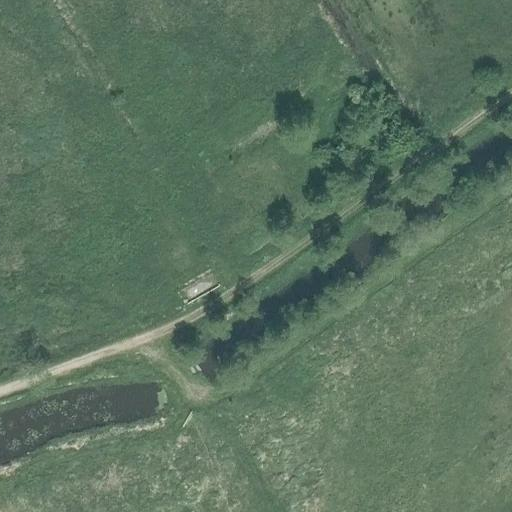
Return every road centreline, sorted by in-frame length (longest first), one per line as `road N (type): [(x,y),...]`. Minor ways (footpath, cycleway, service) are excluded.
road 1 (track): [(0,390),(146,338),(223,299),(511,90)]
road 2 (track): [(511,186),(220,397),(194,391),(146,338)]
